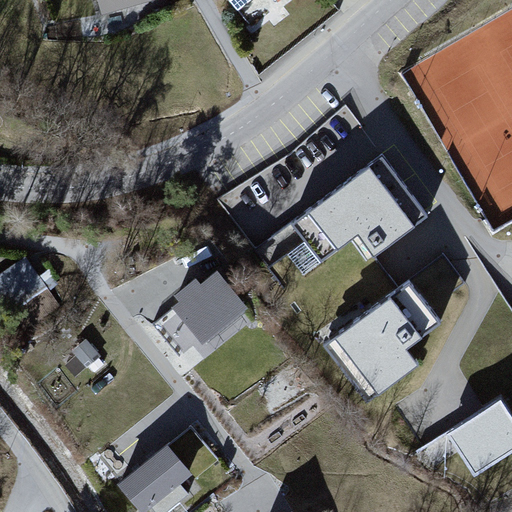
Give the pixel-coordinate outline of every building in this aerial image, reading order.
[(102,0),(106,12),(145,0),(102,0)] [(366,260),(412,227),(369,171),(291,226),(316,261),(352,242),(366,260)] [(51,285),(28,254),(0,274),(0,319),(2,322),(51,285)] [(246,308),(214,272),(198,285),(195,280),(174,296),(178,303),(171,309),(200,344),(246,308)] [(405,288),(328,347),(371,398),(417,367),(407,351),(440,320),(405,288)] [(471,474),(511,446),(511,421),(497,399),(417,450),(428,471),(455,455),(471,474)] [(190,473),(163,440),(118,477),(145,510),(190,473)]
